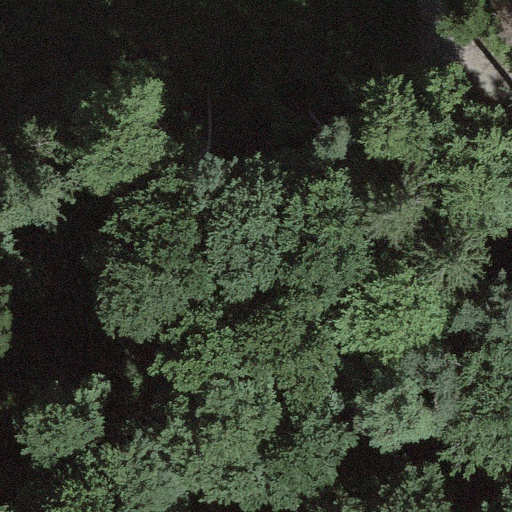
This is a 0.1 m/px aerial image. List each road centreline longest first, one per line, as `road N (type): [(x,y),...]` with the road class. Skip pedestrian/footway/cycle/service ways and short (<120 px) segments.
road 1 (track): [(261,511),(452,93)]
road 2 (track): [(416,0),(452,93),(511,103)]
